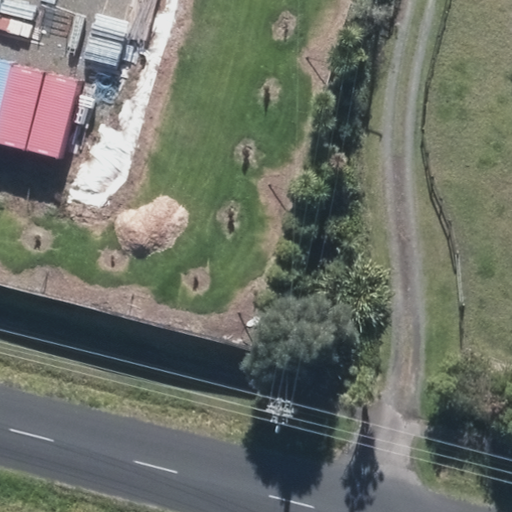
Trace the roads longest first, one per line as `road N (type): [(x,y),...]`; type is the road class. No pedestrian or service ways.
road 1 (track): [(377,511),(407,351),(390,145),(429,0)]
road 2 (tertiary): [(335,511),(0,426)]
